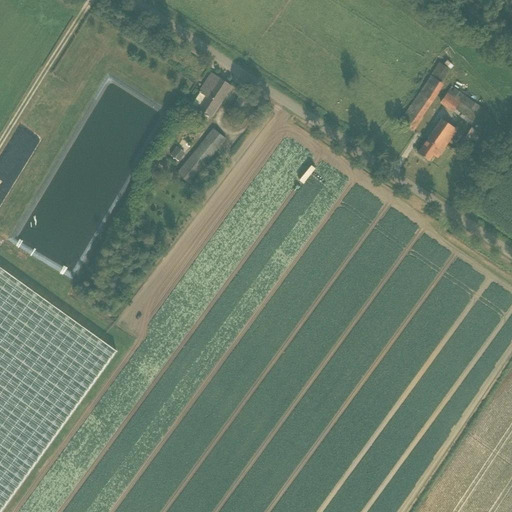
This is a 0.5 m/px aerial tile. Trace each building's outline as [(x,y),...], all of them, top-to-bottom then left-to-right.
[(192,105),(198,108),(198,109),(211,117),(231,86),(211,73),(199,92),(200,93),(192,105)] [(489,112),(464,95),(453,112),(477,129),(489,112)] [(412,130),(421,117),(408,109),(399,122),(412,130)] [(433,155),(437,158),(457,130),(441,119),(417,153),(429,161),(433,155)] [(478,132),(471,128),(464,138),(470,142),(478,132)] [(189,184),(226,139),(213,129),(177,174),(189,184)] [(0,511),(116,351),(0,267),(0,511)]
